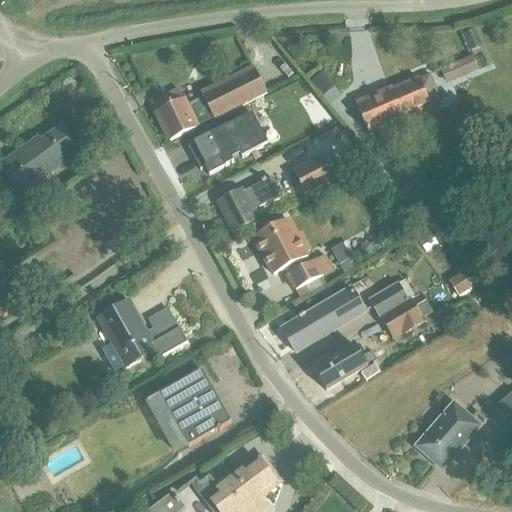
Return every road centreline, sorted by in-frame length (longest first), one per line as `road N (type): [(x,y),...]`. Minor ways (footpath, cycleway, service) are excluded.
road 1 (residential): [(445,511),(358,469),(266,370),(86,45)]
road 2 (track): [(86,45),(271,10),(461,0)]
